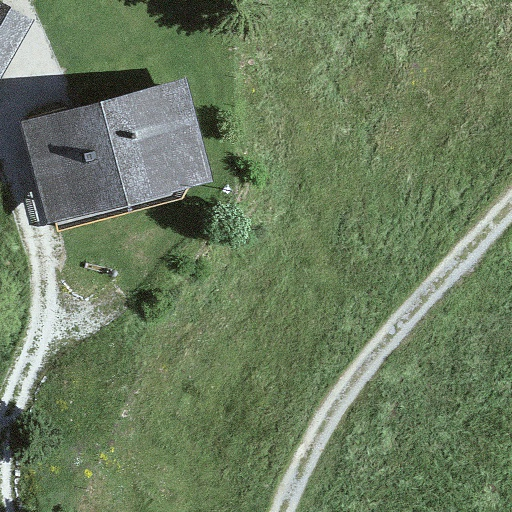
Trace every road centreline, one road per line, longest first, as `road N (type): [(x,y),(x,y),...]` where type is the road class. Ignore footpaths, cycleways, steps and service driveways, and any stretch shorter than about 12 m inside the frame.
road 1 (track): [(3,511),(2,455),(51,291),(0,126)]
road 2 (track): [(511,207),(380,343),(323,421),(285,511)]
